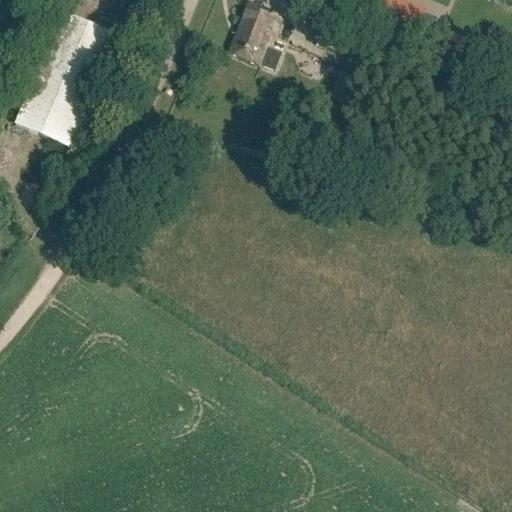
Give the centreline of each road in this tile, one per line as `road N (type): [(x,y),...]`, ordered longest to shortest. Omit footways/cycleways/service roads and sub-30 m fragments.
road 1 (residential): [(109,177),(189,0)]
road 2 (track): [(0,333),(109,177)]
